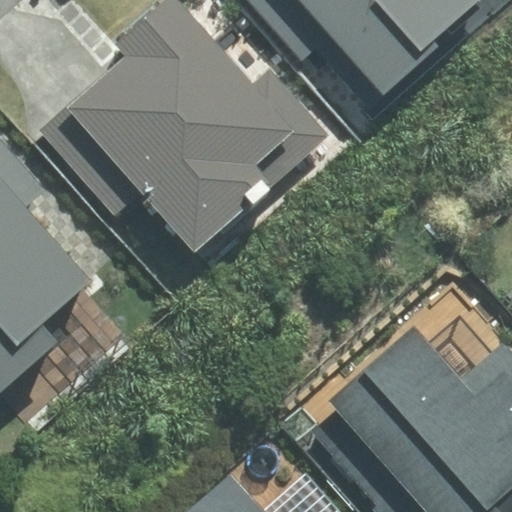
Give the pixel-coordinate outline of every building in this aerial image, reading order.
[(492,0),(294,0),(389,98),(492,0)] [(193,8),(66,117),(190,260),(317,151),(193,8)] [(0,372),(103,282),(0,165),(0,372)] [(511,511),(511,373),(498,359),(456,397),(410,347),(341,411),(435,511),(511,511)] [(270,511),(242,481),(209,511),(270,511)]
